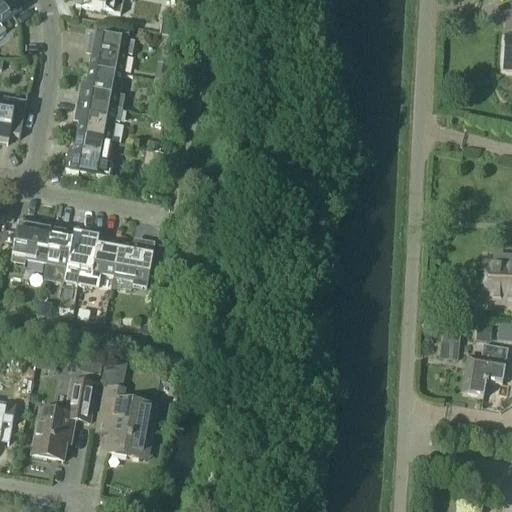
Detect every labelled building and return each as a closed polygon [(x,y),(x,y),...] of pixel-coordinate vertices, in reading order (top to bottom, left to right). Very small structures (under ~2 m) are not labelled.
[(0,29),(22,14),(13,2),(10,5),(5,0),(0,0),(0,41),(5,38),(0,30),(0,29)] [(77,0),(75,11),(95,15),(102,16),(120,19),(123,0),(77,0)] [(95,39),(89,38),(87,52),(88,53),(92,53),(88,74),(95,75),(123,80),(127,59),(132,60),(134,46),(95,39)] [(511,42),(505,42),(503,75),(511,75),(511,42)] [(157,68),(154,83),(168,86),(171,71),(157,68)] [(81,93),(79,93),(77,106),(95,109),(122,114),(124,101),(119,100),(123,80),(95,75),(88,74),(84,94),(81,93)] [(13,118),(12,122),(9,139),(19,141),(18,143),(19,143),(27,101),(26,101),(25,107),(16,105),(13,118)] [(0,148),(7,149),(9,139),(12,122),(13,118),(16,105),(3,103),(2,107),(0,106),(0,148)] [(76,120),(79,120),(76,140),(95,144),(111,147),(114,127),(119,127),(122,114),(95,109),(77,106),(74,120),(76,120)] [(64,174),(95,180),(109,182),(112,168),(107,168),(111,147),(95,144),(76,140),(72,161),(67,160),(64,174)] [(52,234),(32,230),(32,227),(33,226),(18,223),(10,268),(24,270),(25,266),(46,269),(52,234)] [(72,238),(52,234),(46,269),(66,273),(65,278),(63,287),(76,290),(86,236),(73,233),(73,234),(72,238)] [(99,290),(101,280),(112,282),(119,246),(99,243),(100,238),(95,237),(86,236),(76,290),(94,293),(99,290)] [(139,250),(119,246),(112,282),(133,285),(132,290),(146,293),(154,248),(140,245),(139,250)] [(484,268),(483,308),(511,309),(511,261),(511,262),(511,270),(484,268)] [(39,306),(37,319),(49,322),(52,309),(39,306)] [(511,329),(498,328),(497,345),(511,346),(511,329)] [(442,329),(441,345),(459,347),(460,329),(442,329)] [(441,345),(439,362),(458,364),(459,347),(441,345)] [(468,362),(462,399),(483,403),(486,387),(502,390),(506,368),(505,368),(507,354),(483,350),(481,364),(468,362)] [(31,460),(31,461),(47,464),(48,462),(63,465),(67,439),(71,440),(74,426),(89,428),(95,393),(96,391),(95,391),(71,387),(65,420),(39,415),(34,444),(33,444),(30,459),(31,460)] [(106,457),(142,464),(147,432),(152,433),(156,412),(116,405),(118,394),(104,392),(99,419),(113,421),(109,439),(106,457)] [(0,439),(2,431),(11,433),(15,411),(0,408),(0,439)]
